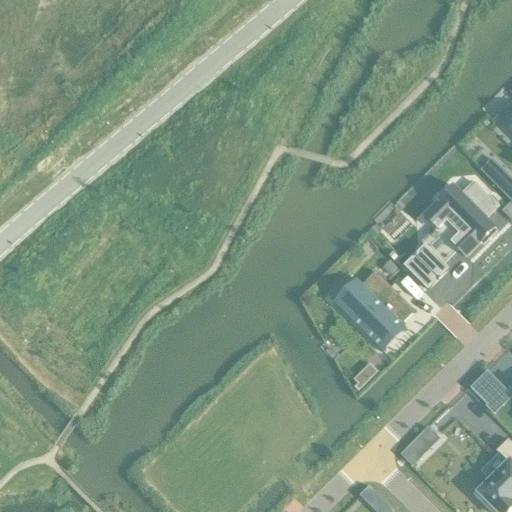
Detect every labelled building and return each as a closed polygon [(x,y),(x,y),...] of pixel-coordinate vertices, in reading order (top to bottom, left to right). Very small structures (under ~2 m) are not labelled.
[(425,250),(406,268),(428,291),(448,272),(443,266),(459,251),(467,259),(496,230),(486,221),(499,208),(475,185),(463,197),(452,187),(437,201),(440,204),(426,218),(438,231),(422,247),(425,250)] [(511,222),(511,206),(511,205),(502,213),(511,222)] [(384,268),(391,276),(398,269),(390,262),(384,268)] [(335,303),(334,305),(383,354),(384,353),(381,350),(403,329),(405,331),(406,330),(402,326),(415,313),(375,273),(363,286),(358,281),(356,282),(359,284),(337,306),(335,303)] [(354,382),(353,382),(355,383),(358,386),(355,389),(354,390),(358,394),(359,394),(372,380),(378,374),(370,365),(354,382)] [(488,373),(471,390),(488,407),(505,390),(488,373)] [(491,483),(479,495),(492,508),(495,511),(511,511),(511,444),(509,441),(497,453),(499,455),(509,465),(491,483)] [(414,444),(401,458),(412,469),(426,456),(414,444)] [(370,488),(361,497),(370,506),(378,497),(370,488)]
